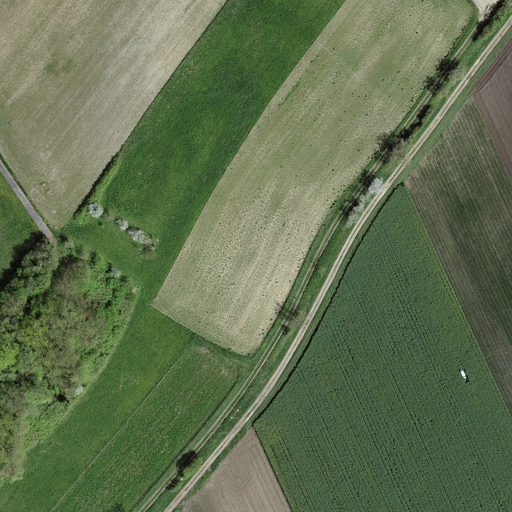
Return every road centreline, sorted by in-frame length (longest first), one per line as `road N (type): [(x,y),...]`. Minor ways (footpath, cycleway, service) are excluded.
road 1 (track): [(141,511),(207,435),(348,206),(493,0)]
road 2 (track): [(511,21),(398,165),(291,352),(167,511)]
